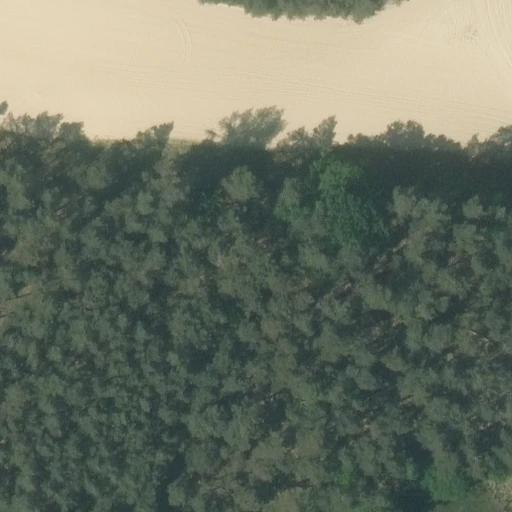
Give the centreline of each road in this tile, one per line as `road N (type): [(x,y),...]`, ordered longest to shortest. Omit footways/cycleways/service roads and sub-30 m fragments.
road 1 (track): [(0,25),(289,72),(511,121)]
road 2 (track): [(426,0),(356,45),(312,62),(249,66)]
